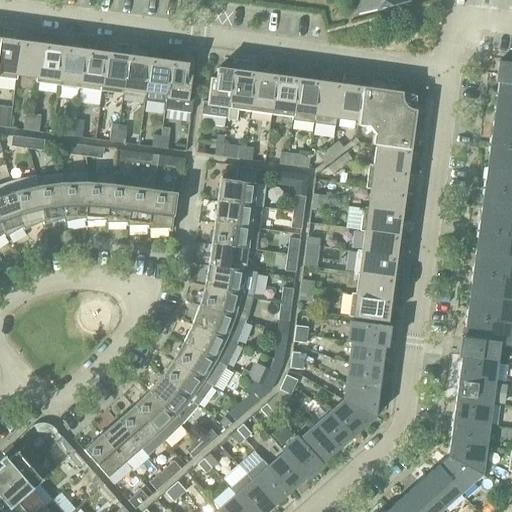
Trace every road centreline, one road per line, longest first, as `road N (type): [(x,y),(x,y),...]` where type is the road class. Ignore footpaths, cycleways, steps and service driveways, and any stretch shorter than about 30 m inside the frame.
road 1 (residential): [(311,511),(405,420),(450,70),(0,6)]
road 2 (residential): [(0,307),(59,280),(138,287),(140,316),(125,340),(44,410)]
